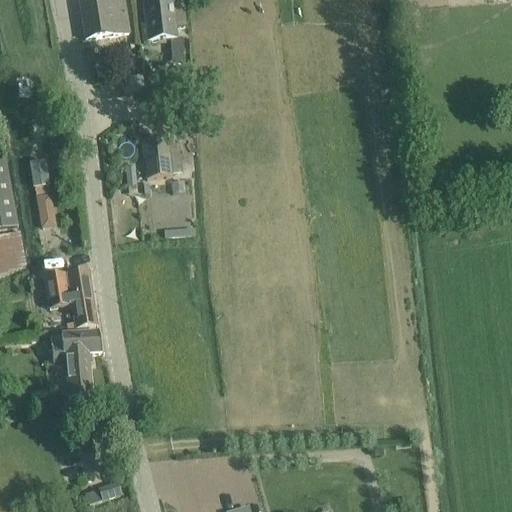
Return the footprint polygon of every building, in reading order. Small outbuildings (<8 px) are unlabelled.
[(84,0),(78,1),(85,43),(129,36),(122,0),(111,0),(108,0),(107,0),(84,0)] [(141,45),(170,42),(173,67),(184,65),(181,41),(176,41),(171,0),(142,0),(145,27),(139,27),(141,45)] [(178,142),(167,144),(167,140),(142,143),(147,182),(171,180),(171,178),(182,177),(178,142)] [(45,163),(29,166),(34,191),(49,188),(45,163)] [(0,164),(0,233),(18,230),(6,164),(0,164)] [(135,168),(126,169),(127,189),(136,188),(137,188),(135,168)] [(184,183),(171,184),(172,197),(185,196),(184,183)] [(40,233),(51,231),(45,191),(34,193),(39,226),(40,233)] [(0,281),(26,269),(19,235),(0,238),(0,281)] [(88,272),(60,277),(44,279),(49,312),(71,308),(75,332),(97,328),(88,272)] [(61,339),(50,340),(54,371),(65,370),(68,403),(91,400),(87,358),(101,355),(98,335),(61,338),(61,339)] [(116,485),(98,491),(85,496),(89,508),(121,497),(116,485)] [(411,498),(398,500),(399,511),(412,511),(411,498)]
